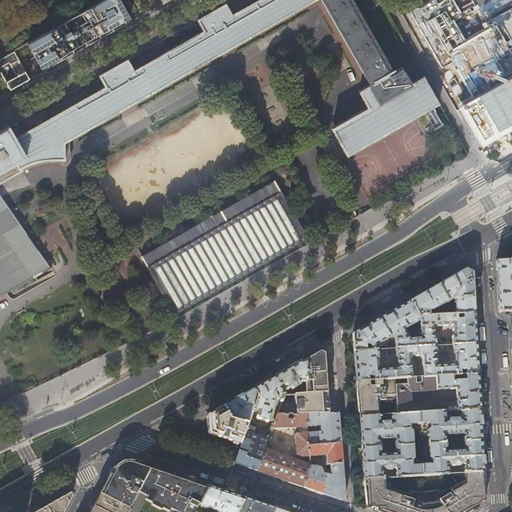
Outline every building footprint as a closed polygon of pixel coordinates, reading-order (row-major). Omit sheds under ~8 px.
[(106,86),(19,135),(30,156),(0,173),(0,184),(21,173),(22,171),(21,169),(23,168),(27,166),(31,164),(36,162),(41,162),(47,161),(53,161),(59,160),(67,160),(66,143),(315,0),(258,0),(232,15),(225,4),(198,19),(204,30),(136,69),(129,57),(99,75),(106,86)] [(130,17),(120,0),(104,0),(27,44),(41,68),(43,67),(45,70),(70,56),(106,35),(130,22),(128,19),(130,17)] [(322,0),(371,86),(359,92),(369,109),(333,130),(347,154),(438,102),(423,76),(410,84),(401,68),(392,73),(352,0),(322,0)] [(381,4),(378,0),(362,0),(368,10),(371,8),(371,9),(381,4)] [(450,0),(428,0),(404,14),(429,58),(459,108),(480,147),(511,129),(511,0),(491,0),(476,9),(471,12),(469,8),(458,14),(450,0)] [(491,0),(471,0),(476,9),(491,0)] [(29,79),(14,51),(0,59),(0,67),(9,63),(16,76),(6,82),(10,90),(15,87),(22,83),(29,79)] [(0,173),(30,156),(19,135),(13,124),(0,131),(0,173)] [(308,239),(274,181),(138,257),(173,318),(308,239)] [(0,296),(49,269),(0,197),(0,296)] [(511,260),(496,262),(498,288),(499,312),(511,311),(511,260)] [(474,314),(472,274),(465,270),(452,278),(443,282),(438,286),(450,306),(454,304),(456,315),(474,314)] [(429,291),(409,302),(419,317),(456,315),(450,306),(438,286),(429,291)] [(419,317),(409,302),(393,311),(379,319),(390,338),(393,336),(395,339),(396,348),(416,347),(415,338),(410,339),(404,330),(421,321),(421,320),(419,317)] [(476,344),(474,314),(456,315),(419,317),(421,320),(421,321),(421,338),(415,338),(416,347),(436,346),(436,337),(434,337),(434,326),(452,325),(453,336),(452,336),(452,345),(476,344)] [(390,338),(379,319),(360,330),(352,334),(354,352),(378,350),(378,345),(390,338)] [(477,353),(476,344),(452,345),(452,355),(454,354),(454,365),(436,366),(435,356),(437,356),(436,346),(416,347),(416,357),(422,357),(423,378),(452,376),(465,375),(478,375),(477,353)] [(416,357),(416,347),(396,348),(396,357),(397,357),(398,368),(379,370),(378,359),(379,359),(378,350),(354,352),(355,367),(355,372),(356,383),(359,382),(368,382),(368,377),(374,376),(374,381),(395,379),(407,378),(416,378),(417,378),(417,374),(411,375),(410,357),(416,357)] [(306,361),(306,383),(306,391),(306,394),(328,393),(326,367),(325,355),(320,352),(313,356),(306,361)] [(290,369),(274,378),(283,396),(293,395),(293,389),(299,385),(298,384),(300,383),(306,383),(306,361),(290,369)] [(480,401),(478,375),(465,375),(465,381),(453,381),(452,376),(423,378),(421,378),(421,385),(416,386),(416,378),(407,378),(407,384),(396,385),(397,399),(398,413),(398,414),(411,413),(410,392),(455,389),(456,406),(448,407),(449,409),(437,409),(437,405),(426,406),(427,412),(445,412),(461,411),(480,410),(480,401)] [(263,385),(253,390),(257,398),(251,414),(256,416),(257,419),(268,422),(271,414),(269,413),(272,404),(280,406),(283,396),(274,378),(263,385)] [(358,395),(359,417),(360,416),(379,415),(378,397),(380,397),(380,400),(385,400),(385,399),(397,399),(396,385),(395,379),(374,381),(368,382),(359,382),(360,391),(360,395),(358,395)] [(239,398),(224,407),(230,418),(247,424),(248,424),(251,414),(257,398),(253,390),(239,398)] [(329,411),(328,393),(306,394),(300,395),(295,395),(296,415),(306,415),(329,414),(329,411)] [(230,418),(224,407),(221,408),(209,415),(211,435),(240,444),(244,432),(247,424),(230,418)] [(427,412),(411,413),(398,414),(398,413),(379,415),(360,416),(362,448),(381,447),(381,444),(379,443),(379,440),(395,439),(395,441),(394,442),(394,446),(413,445),(412,430),(410,429),(409,425),(428,424),(428,428),(426,430),(427,444),(447,443),(447,439),(445,437),(446,435),(463,435),(464,436),(463,438),(463,442),(482,441),(481,430),(480,410),(461,411),(462,417),(460,420),(457,418),(457,415),(455,415),(455,414),(452,414),(452,415),(449,415),(450,418),(448,420),(445,418),(445,412),(427,412)] [(306,415),(307,427),(321,426),(320,427),(320,428),(320,430),(320,431),(321,432),(308,433),(309,446),(341,443),(340,426),(339,414),(329,414),(306,415)] [(277,415),(273,426),(272,428),(299,428),(300,435),(297,435),(295,436),(297,461),(265,449),(264,453),(258,472),(281,480),(304,488),(311,466),(310,466),(310,464),(309,446),(308,433),(307,427),(306,415),(296,415),(293,415),(292,420),(288,420),(287,415),(277,415)] [(244,432),(240,444),(263,453),(264,453),(265,449),(268,440),(244,432)] [(482,447),(482,441),(463,442),(463,446),(465,448),(463,449),(448,450),(445,449),(447,447),(447,443),(427,444),(428,458),(430,460),(430,464),(412,465),(412,460),(413,459),(413,445),(394,446),(394,451),(396,451),(396,454),(380,455),(380,452),(381,452),(381,447),(362,448),(364,480),(382,479),(382,470),(383,468),(385,470),(392,470),(394,468),(396,469),(396,478),(412,477),(421,476),(428,476),(439,475),(448,475),(448,466),(451,464),(452,466),(452,470),(455,470),(458,470),(461,470),(461,466),(463,464),(465,466),(465,474),(466,474),(480,473),(484,472),(483,464),(482,447)] [(341,443),(309,446),(310,464),(314,463),(313,456),(327,455),(326,465),(327,465),(343,464),(341,443)] [(257,471),(263,453),(240,444),(234,464),(243,467),(257,471)] [(128,511),(139,493),(144,495),(146,496),(145,499),(169,511),(171,508),(176,511),(177,511),(195,511),(209,487),(202,484),(191,481),(171,474),(157,469),(149,466),(145,465),(140,463),(134,461),(126,462),(116,468),(113,470),(110,475),(108,478),(105,486),(95,504),(90,511),(128,511)] [(343,464),(327,465),(326,468),(330,468),(330,472),(331,475),(325,475),(323,494),(332,497),(340,500),(345,497),(343,471),(343,464)] [(320,467),(311,466),(304,488),(320,493),(323,494),(325,475),(323,474),(323,471),(320,467)] [(480,473),(466,474),(466,481),(451,489),(453,492),(439,501),(436,496),(415,496),(413,501),(397,496),(398,492),(382,487),(382,479),(364,480),(364,481),(368,481),(369,491),(365,491),(366,509),(370,509),(370,508),(376,508),(376,511),(377,511),(469,511),(476,508),(476,501),(482,501),(482,502),(484,502),(485,500),(485,485),(484,483),(481,483),(480,473)] [(237,511),(244,499),(229,494),(209,487),(195,511),(237,511)] [(50,505),(41,510),(37,511),(64,511),(67,508),(73,496),(71,493),(50,505)] [(247,500),(244,499),(237,511),(272,511),(274,509),(247,500)]
